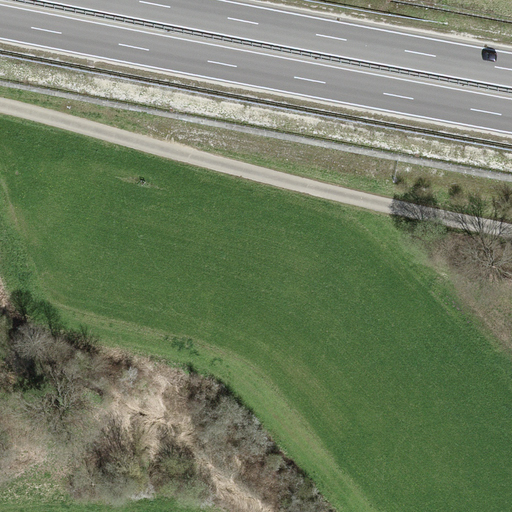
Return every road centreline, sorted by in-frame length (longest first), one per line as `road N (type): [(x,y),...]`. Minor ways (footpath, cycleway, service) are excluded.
road 1 (track): [(0,104),(238,171),(511,229)]
road 2 (motorway): [(0,21),(511,115)]
road 3 (motorway): [(511,69),(134,0)]
